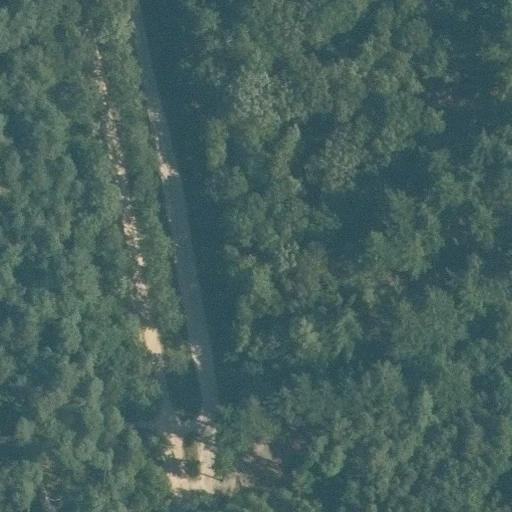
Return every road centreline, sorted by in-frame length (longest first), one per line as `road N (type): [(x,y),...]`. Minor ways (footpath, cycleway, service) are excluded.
road 1 (track): [(83,0),(189,511)]
road 2 (track): [(134,0),(215,438),(216,511)]
